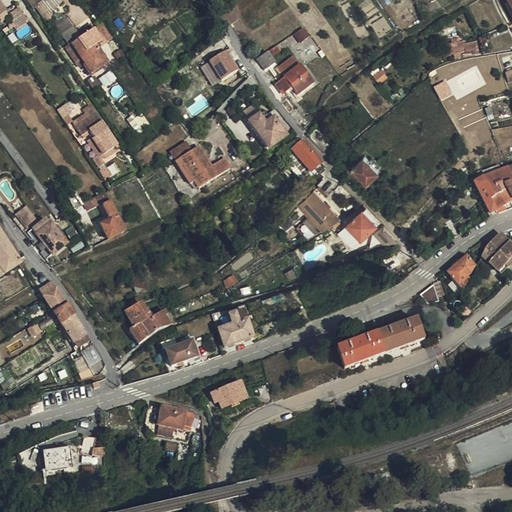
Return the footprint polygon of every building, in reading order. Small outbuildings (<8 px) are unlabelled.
[(45,11),(56,3),(53,0),(20,0),(28,9),(30,8),(37,17),(39,16),(45,25),(48,22),(45,11)] [(511,0),(503,0),(511,15),(511,0)] [(53,18),(48,22),(57,36),(68,29),(73,25),(64,12),(53,18)] [(22,24),(17,17),(8,24),(12,30),(22,24)] [(68,29),(57,36),(65,48),(67,46),(76,60),(87,75),(103,65),(91,48),(97,43),(86,26),(79,30),(81,35),(75,39),(72,34),(68,29)] [(79,30),(72,34),(75,39),(81,35),(79,30)] [(305,38),(300,30),(291,37),(296,44),(305,38)] [(450,48),(451,57),(463,55),(461,45),(450,48)] [(67,46),(65,48),(62,50),(71,63),(76,60),(67,46)] [(211,85),(240,71),(230,50),(201,64),(211,85)] [(273,67),(265,56),(253,64),(261,75),(273,67)] [(282,81),(298,69),(290,60),(275,72),(281,80),(282,81)] [(382,66),(374,71),(380,81),(388,76),(382,66)] [(282,81),(275,87),(272,89),(278,96),(281,93),(284,97),(290,92),(295,99),(311,86),(298,69),(282,81)] [(511,73),(502,77),(505,86),(511,84),(511,73)] [(281,124),(272,112),(259,121),(256,118),(246,125),(266,151),(284,138),(276,128),(281,124)] [(89,114),(76,123),(83,133),(89,142),(92,140),(101,155),(112,148),(89,114)] [(83,133),(76,123),(67,129),(75,139),(83,133)] [(97,158),(101,155),(92,140),(89,142),(88,143),(97,158)] [(163,156),(169,165),(185,154),(179,145),(163,156)] [(319,167),(301,146),(291,154),(314,180),(317,176),(313,172),(319,167)] [(185,154),(169,165),(184,188),(189,185),(193,192),(225,170),(218,161),(205,169),(192,150),(185,154)] [(363,158),(351,169),(365,185),(377,174),(363,158)] [(468,172),(472,178),(473,180),(477,177),(473,169),(468,172)] [(511,170),(494,176),(498,190),(479,199),(489,218),(495,214),(489,202),(492,200),(500,195),(507,195),(511,191),(509,186),(511,184),(511,170)] [(446,172),(435,182),(439,186),(450,177),(446,172)] [(498,190),(494,176),(488,178),(484,180),(473,188),(479,199),(498,190)] [(334,190),(323,179),(317,185),(328,196),(334,190)] [(79,207),(61,182),(59,184),(61,187),(58,189),(64,197),(61,199),(70,212),(79,207)] [(306,201),(324,233),(341,222),(322,191),(306,201)] [(489,202),(495,214),(511,205),(507,195),(500,195),(492,200),(489,202)] [(103,205),(96,209),(102,221),(93,226),(103,243),(119,235),(103,205)] [(25,232),(26,233),(33,228),(20,211),(9,220),(21,234),(25,232)] [(361,213),(347,227),(361,242),(375,229),(361,213)] [(41,224),(34,229),(38,234),(45,228),(41,224)] [(31,239),(47,260),(61,249),(45,228),(38,234),(31,239)] [(374,236),(384,248),(399,244),(382,228),(374,236)] [(34,229),(26,234),(31,239),(38,234),(34,229)] [(71,239),(68,233),(62,237),(65,243),(71,239)] [(497,239),(487,250),(485,253),(489,257),(487,260),(492,264),(488,268),(501,279),(511,268),(511,250),(500,239),(498,238),(497,239)] [(0,248),(13,268),(16,267),(0,242),(0,248)] [(0,276),(13,268),(0,248),(0,276)] [(485,253),(481,261),(488,268),(492,264),(487,260),(489,257),(485,253)] [(448,275),(463,291),(474,268),(466,259),(448,275)] [(436,294),(432,286),(420,298),(429,307),(439,302),(436,294)] [(35,302),(47,319),(61,311),(48,293),(35,302)] [(130,314),(136,310),(131,303),(126,307),(130,314)] [(22,316),(26,324),(36,318),(31,309),(23,313),(24,315),(22,316)] [(130,326),(134,329),(145,320),(137,310),(136,310),(130,314),(126,318),(121,321),(126,328),(130,326)] [(49,322),(55,331),(69,323),(63,313),(49,322)] [(149,329),(154,336),(167,330),(164,323),(165,322),(162,316),(157,320),(151,322),(148,324),(151,328),(149,329)] [(241,318),(227,323),(230,332),(216,338),(222,354),(250,343),(241,318)] [(428,338),(421,318),(338,348),(346,368),(428,338)] [(135,330),(139,336),(149,329),(151,328),(148,324),(145,320),(134,329),(135,330)] [(55,331),(59,336),(67,349),(81,341),(69,323),(55,331)] [(43,325),(30,333),(33,339),(47,332),(43,325)] [(139,336),(144,343),(154,336),(149,329),(139,336)] [(124,337),(129,344),(139,336),(135,330),(124,337)] [(33,339),(30,333),(22,337),(26,343),(33,339)] [(129,344),(134,350),(144,343),(139,336),(129,344)] [(163,349),(177,346),(175,339),(162,342),(163,349)] [(179,353),(184,367),(188,366),(189,368),(195,366),(192,356),(189,357),(187,350),(179,353)] [(167,373),(184,367),(179,353),(162,358),(167,373)] [(72,377),(75,381),(88,379),(83,373),(72,377)] [(242,380),(212,392),(216,402),(219,400),(222,407),(248,396),(242,380)] [(177,437),(181,420),(143,412),(139,429),(143,437),(153,442),(167,444),(169,436),(177,437)] [(188,422),(181,420),(177,437),(185,439),(188,422)] [(99,461),(99,454),(88,455),(92,444),(77,439),(71,460),(85,465),(86,461),(99,461)] [(179,468),(185,469),(188,452),(182,450),(179,468)] [(33,466),(35,479),(36,482),(64,478),(60,458),(32,462),(33,466)]
